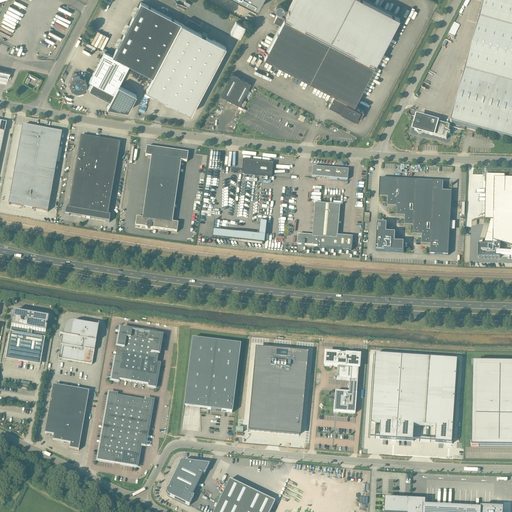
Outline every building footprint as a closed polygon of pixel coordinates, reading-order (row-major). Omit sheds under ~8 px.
[(238,0),(256,9),(260,0),(238,0)] [(372,64),(374,61),(376,62),(399,17),(367,0),(293,0),(284,18),(277,14),(274,21),(281,25),(264,57),(335,94),(334,96),(334,95),(328,106),(358,121),(363,111),(353,105),(354,103),(354,104),(374,65),(372,64)] [(453,124),(460,126),(460,129),(464,131),(465,127),(511,140),(511,0),(484,0),(450,123),(452,124),(453,124)] [(78,93),(84,91),(87,85),(87,83),(91,82),(93,83),(89,90),(110,101),(107,107),(128,110),(136,94),(119,85),(130,64),(153,77),(146,90),(191,113),(226,46),(199,32),(202,26),(188,19),(185,25),(141,2),(113,55),(104,51),(90,79),(86,80),(85,78),(79,75),(73,77),(69,83),(71,90),(78,93)] [(232,32),(241,37),(247,26),(237,21),(232,32)] [(442,57),(447,47),(442,44),(437,55),(442,57)] [(0,72),(0,82),(6,84),(9,74),(0,72)] [(221,95),(239,105),(251,83),(232,73),(221,95)] [(446,140),(450,127),(418,118),(415,131),(446,140)] [(22,127),(9,204),(24,207),(32,208),(48,211),(62,135),(22,127)] [(65,213),(65,215),(69,216),(69,214),(84,217),(85,217),(86,218),(87,218),(88,218),(89,218),(90,218),(105,220),(105,222),(109,223),(110,221),(110,220),(110,219),(110,218),(110,217),(110,216),(109,215),(109,214),(109,213),(108,213),(119,153),(79,147),(74,178),(72,190),(69,206),(68,207),(67,208),(67,209),(66,209),(66,210),(66,211),(65,212),(65,213)] [(153,158),(148,191),(144,219),(137,218),(135,227),(177,233),(178,224),(171,223),(175,195),(179,161),(187,162),(188,154),(147,148),(145,156),(153,158)] [(272,177),(273,164),(243,160),(242,173),(272,177)] [(311,178),(347,181),(347,180),(348,171),(313,168),(312,168),(311,178)] [(478,244),(478,258),(490,258),(500,258),(501,250),(501,243),(511,246),(511,178),(505,179),(505,176),(486,175),(485,194),(489,194),(488,217),(485,217),(485,220),(491,220),(488,230),(484,245),(481,245),(478,244)] [(422,245),(431,246),(430,254),(448,255),(454,183),(453,192),(443,192),(443,183),(444,183),(380,179),(379,198),(388,198),(388,207),(397,208),(396,217),(405,217),(405,226),(414,227),(413,236),(422,236),(422,245)] [(297,236),(296,245),(301,246),(302,246),(303,246),(304,246),(305,245),(317,246),(317,248),(351,251),(352,238),(337,237),(340,206),(315,204),(312,237),(305,237),(297,236)] [(378,224),(376,252),(403,253),(404,244),(395,243),(396,234),(387,234),(387,225),(378,224)] [(258,234),(258,235),(213,230),(212,238),(264,244),(265,235),(258,234)] [(48,319),(14,313),(13,320),(14,320),(14,322),(12,322),(6,355),(41,361),(47,328),(46,328),(46,325),(47,326),(48,319)] [(99,327),(76,323),(74,323),(72,323),(70,324),(68,325),(66,326),(65,328),(64,330),(63,332),(62,337),(59,359),(92,365),(99,327)] [(162,337),(120,330),(117,348),(119,348),(118,358),(115,358),(111,381),(118,383),(119,380),(148,385),(148,388),(155,389),(159,365),(154,364),(156,355),(158,355),(162,337)] [(241,345),(192,339),(184,407),(232,413),(241,345)] [(250,421),(249,431),(299,436),(300,425),(305,377),(306,367),(307,367),(307,366),(306,366),(307,355),(288,354),(288,352),(287,352),(286,354),(276,353),(277,351),(275,350),(275,353),(256,351),(255,361),(254,361),(254,362),(255,362),(250,421)] [(358,369),(359,356),(325,354),(324,366),(329,367),(330,368),(331,368),(332,368),(332,367),(337,367),(336,380),(349,381),(348,393),(335,392),(333,413),(355,414),(356,394),(357,382),(358,369)] [(374,355),(370,423),(381,424),(380,440),(414,442),(415,426),(436,428),(435,443),(452,444),(458,361),(374,355)] [(511,363),(473,363),(472,447),(511,447),(511,363)] [(89,392),(53,386),(45,434),(53,436),(53,441),(70,444),(69,449),(79,451),(89,392)] [(116,395),(109,394),(106,412),(108,412),(107,422),(104,422),(101,439),(104,440),(102,450),(100,449),(97,461),(114,464),(115,462),(120,463),(120,465),(137,468),(139,456),(136,456),(138,446),(145,447),(148,429),(146,429),(147,419),(150,419),(153,402),(146,400),(145,403),(128,400),(116,398),(116,395)] [(209,465),(185,462),(184,462),(183,462),(182,462),(181,463),(180,464),(179,465),(167,490),(167,491),(167,492),(167,493),(167,494),(168,495),(169,496),(170,497),(189,506),(194,497),(192,496),(203,474),(205,475),(209,465)] [(229,480),(214,511),(270,511),(275,502),(274,502),(273,502),(274,503),(269,511),(247,511),(221,499),(229,481),(230,481),(231,481),(229,480)] [(274,502),(231,481),(230,481),(229,481),(221,499),(247,511),(269,511),(274,503),(273,502),(274,502)] [(423,506),(424,501),(388,499),(387,511),(503,511),(503,509),(493,508),(493,509),(483,509),(483,508),(481,508),(481,509),(423,506)]
